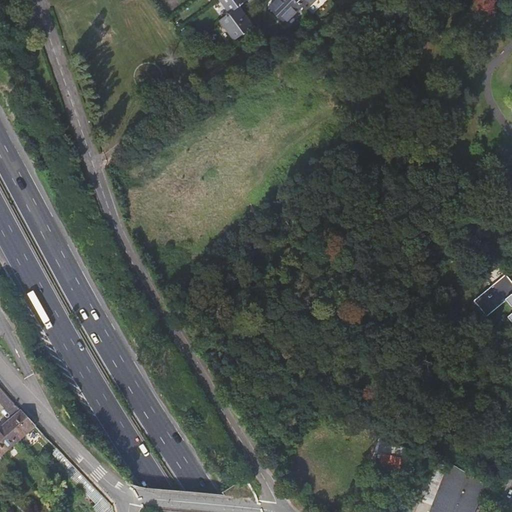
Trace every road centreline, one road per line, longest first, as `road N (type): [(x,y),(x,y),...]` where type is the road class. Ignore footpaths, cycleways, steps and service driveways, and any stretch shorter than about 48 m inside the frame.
road 1 (unclassified): [(273,511),(267,484),(129,260),(39,0)]
road 2 (motorway): [(217,511),(116,358),(0,145)]
road 3 (motorway): [(0,220),(173,511)]
road 4 (tertiary): [(0,368),(129,496)]
